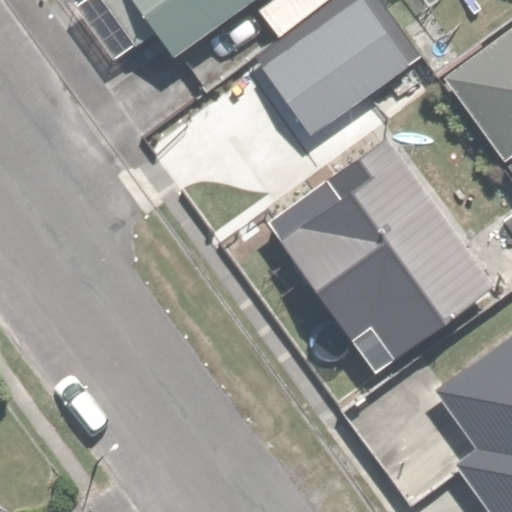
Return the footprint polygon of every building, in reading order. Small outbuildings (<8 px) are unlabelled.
[(122,0),(164,52),(231,0),(122,0)] [(400,58),(361,0),(355,0),(261,62),(301,123),(400,58)] [(511,140),(511,22),(437,76),(492,155),(511,140)] [(490,279),(384,132),(263,219),(369,366),(490,279)] [(511,377),(461,415),(511,483),(511,377)]
